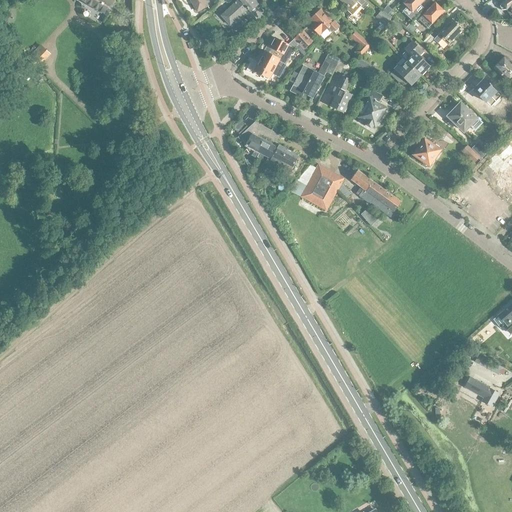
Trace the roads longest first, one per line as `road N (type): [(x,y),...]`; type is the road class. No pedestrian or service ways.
road 1 (secondary): [(419,511),(179,97)]
road 2 (track): [(219,169),(0,356)]
road 3 (residential): [(369,158),(482,46),(480,14),(465,0)]
road 4 (residential): [(511,264),(369,158)]
road 5 (residential): [(369,158),(218,80)]
